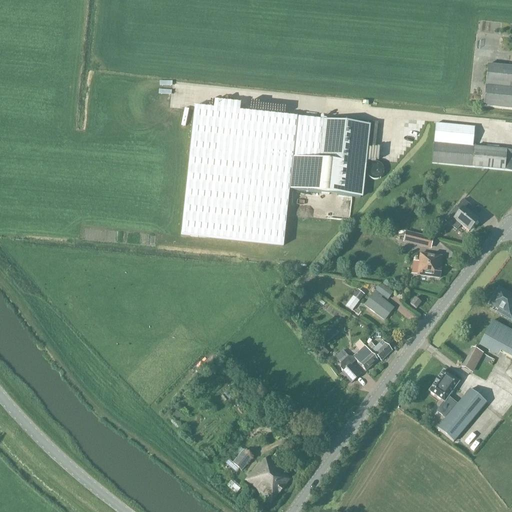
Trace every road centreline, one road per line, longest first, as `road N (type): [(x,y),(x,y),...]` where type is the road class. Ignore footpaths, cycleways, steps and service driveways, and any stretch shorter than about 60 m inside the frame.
road 1 (tertiary): [(291,511),(508,222)]
road 2 (unclassified): [(129,511),(63,461),(0,390)]
